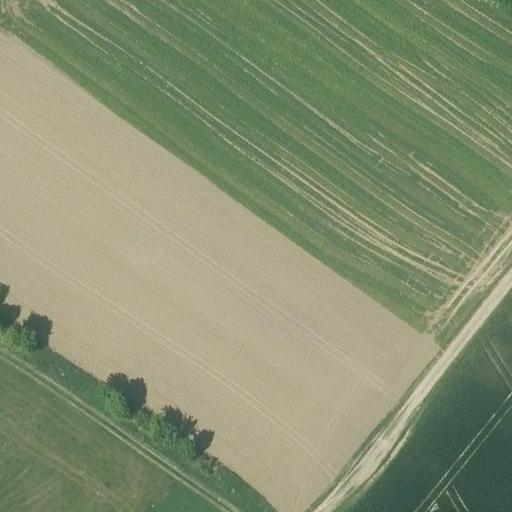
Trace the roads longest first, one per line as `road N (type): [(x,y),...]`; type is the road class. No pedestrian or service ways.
road 1 (track): [(315,511),(511,277)]
road 2 (track): [(237,511),(0,350)]
